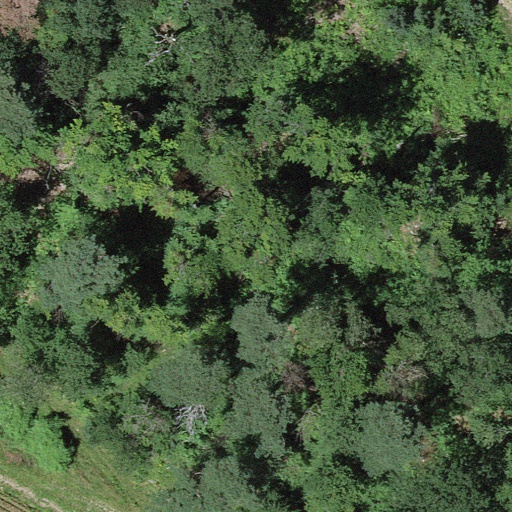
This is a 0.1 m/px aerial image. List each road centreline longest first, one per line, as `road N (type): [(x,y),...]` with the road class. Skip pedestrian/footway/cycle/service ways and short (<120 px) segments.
road 1 (track): [(134,511),(0,379)]
road 2 (track): [(122,499),(0,439)]
